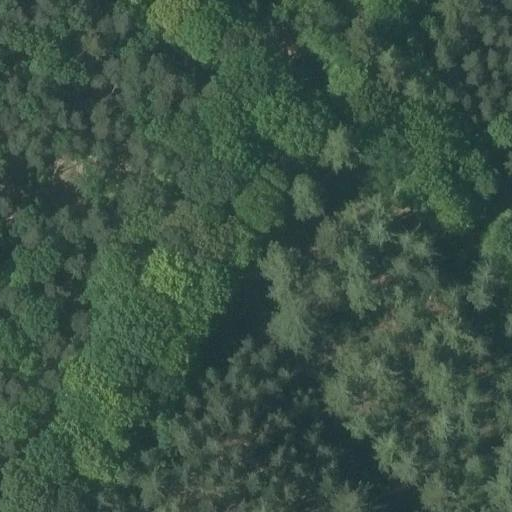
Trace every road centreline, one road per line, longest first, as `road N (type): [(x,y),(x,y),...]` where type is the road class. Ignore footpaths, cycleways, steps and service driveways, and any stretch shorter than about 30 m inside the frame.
road 1 (track): [(511,238),(332,112),(304,106)]
road 2 (track): [(187,0),(304,106)]
